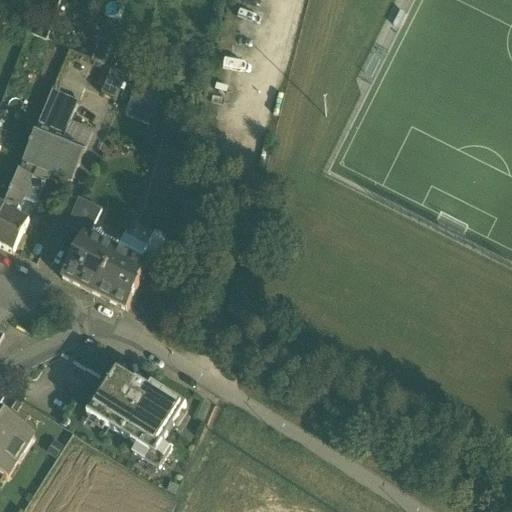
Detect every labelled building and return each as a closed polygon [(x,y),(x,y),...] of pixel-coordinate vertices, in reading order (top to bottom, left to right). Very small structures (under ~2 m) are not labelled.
[(95,61),(106,65),(113,42),(102,38),(95,61)] [(87,94),(90,84),(82,81),(86,68),(67,62),(59,84),(87,94)] [(112,72),(102,96),(115,102),(125,78),(112,72)] [(160,94),(137,84),(126,117),(149,127),(160,94)] [(78,104),(52,94),(36,133),(62,143),(78,104)] [(88,149),(95,132),(74,123),(67,141),(88,149)] [(62,143),(36,133),(23,166),(37,171),(72,186),(85,153),(62,143)] [(37,171),(23,166),(19,174),(33,180),(37,171)] [(4,211),(0,220),(0,249),(14,257),(29,225),(17,219),(20,212),(32,217),(44,187),(33,182),(33,180),(19,174),(4,211)] [(102,213),(79,201),(69,226),(87,234),(88,235),(91,234),(102,213)] [(166,240),(156,235),(148,251),(142,262),(149,266),(158,271),(166,240)] [(116,255),(84,239),(62,282),(94,298),(116,255)] [(127,253),(119,249),(116,255),(94,298),(127,314),(139,289),(137,289),(147,271),(147,270),(149,266),(142,262),(148,251),(132,243),(127,253)] [(136,386),(115,372),(107,385),(97,399),(98,399),(86,417),(111,433),(131,445),(137,449),(133,457),(159,473),(172,453),(163,447),(174,430),(173,429),(186,409),(162,394),(162,393),(152,387),(149,393),(136,385),(136,386)] [(35,440),(0,418),(0,479),(7,484),(35,440)]
